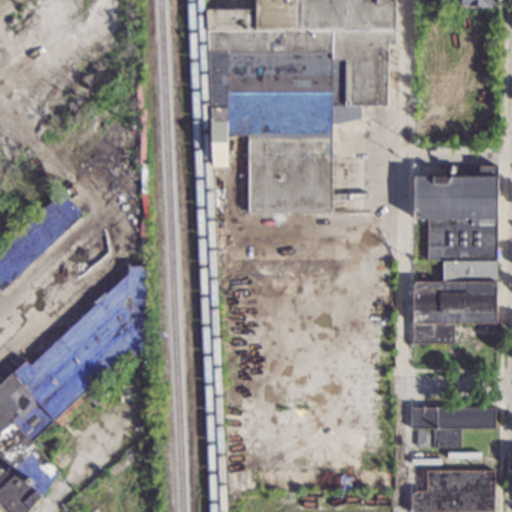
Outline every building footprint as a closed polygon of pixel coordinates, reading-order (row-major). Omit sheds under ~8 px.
[(394,0),(394,44),(387,44),(387,105),(359,106),(360,119),(335,125),(331,125),(330,213),(246,212),(247,135),(224,136),(226,167),(211,168),(204,0),(394,0)] [(435,0),(435,8),(422,8),(422,0),(435,0)] [(496,261),(426,260),(427,219),(413,219),(413,176),(446,177),(446,166),(455,166),(455,177),(478,177),(478,166),(497,167),(496,261)] [(82,215),(1,292),(0,290),(0,249),(61,192),(82,215)] [(495,324),(453,324),(453,345),(412,344),(412,282),(442,282),(442,261),(495,262),(495,324)] [(148,350),(141,357),(135,357),(128,350),(92,384),(105,397),(94,407),(86,397),(64,418),(67,421),(60,427),(54,421),(30,443),(58,473),(27,511),(0,511),(0,385),(25,362),(29,366),(128,274),(127,268),(144,267),(148,350)] [(383,434),(367,434),(367,470),(394,470),(394,492),(226,492),(222,415),(222,409),(238,409),(238,398),(253,398),(253,409),(363,409),(363,406),(356,406),(356,395),(383,395),(383,434)] [(494,429),(459,429),(459,448),(413,448),(413,429),(410,429),(410,409),(494,409),(494,429)] [(493,511),(410,511),(410,496),(415,492),(426,492),(426,471),(493,471),(493,511)]
